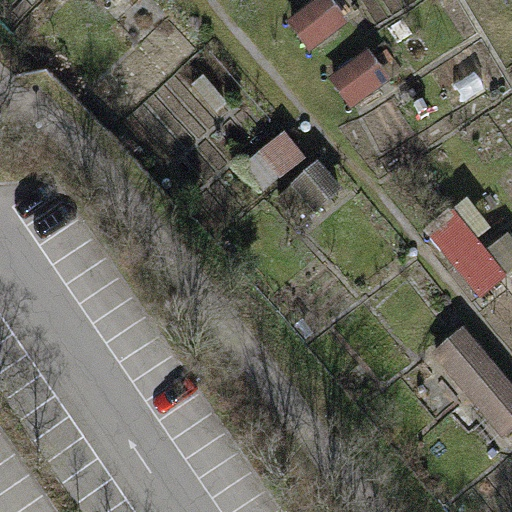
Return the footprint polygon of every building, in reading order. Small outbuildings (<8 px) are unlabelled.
[(328,0),(319,0),(288,28),(312,56),(349,24),(328,0)] [(367,53),(330,84),(354,112),(391,81),(367,53)] [(284,135),(261,153),(284,181),(307,163),(284,135)] [(318,165),(290,189),(313,217),(341,193),(318,165)] [(457,223),(430,245),(477,301),(503,279),(457,223)] [(511,392),(462,333),(433,356),(500,437),(511,426),(511,392)]
